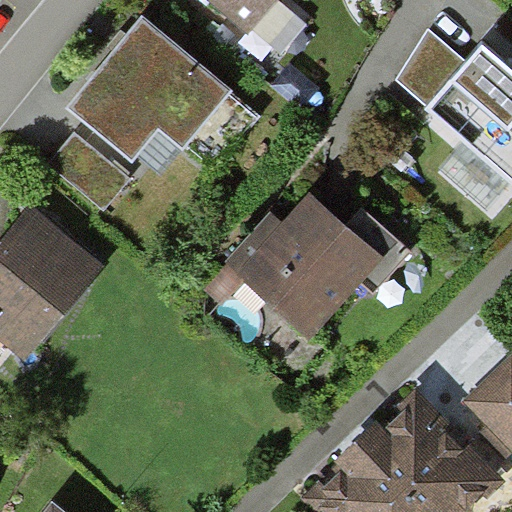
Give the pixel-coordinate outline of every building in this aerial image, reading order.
[(214,0),(249,29),(273,0),(214,0)] [(183,151),(233,93),(141,17),(117,45),(65,105),(130,161),(158,130),(183,151)] [(431,106),(470,63),(429,30),(399,78),(431,106)] [(429,109),(510,180),(511,177),(511,74),(509,71),(483,48),(470,63),(431,106),(429,109)] [(131,179),(75,132),(50,161),(107,208),(131,179)] [(410,253),(363,209),(345,227),(312,195),(287,220),(276,210),(263,223),(225,263),(307,340),(363,281),(374,291),(410,253)] [(0,337),(24,357),(100,264),(62,234),(31,209),(0,246),(0,337)] [(511,448),(511,352),(463,396),(511,448)] [(310,511),(479,511),(505,489),(421,398),(370,445),(304,505),(310,511)] [(66,511),(47,496),(34,511),(66,511)]
